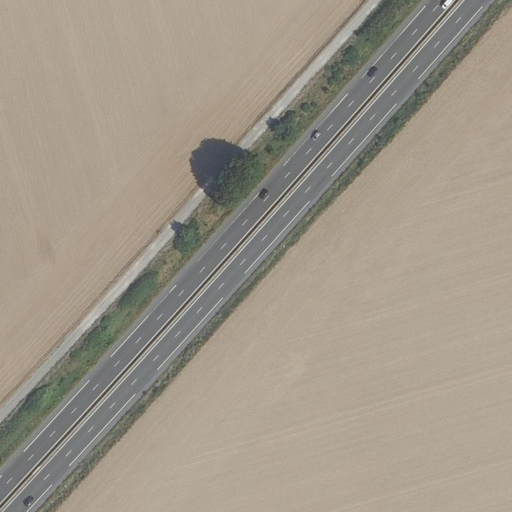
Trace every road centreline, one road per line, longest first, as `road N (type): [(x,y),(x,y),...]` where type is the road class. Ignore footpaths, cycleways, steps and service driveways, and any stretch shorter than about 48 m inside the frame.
road 1 (trunk): [(11,511),(476,0)]
road 2 (trunk): [(444,0),(0,486)]
road 3 (track): [(370,0),(0,418)]
